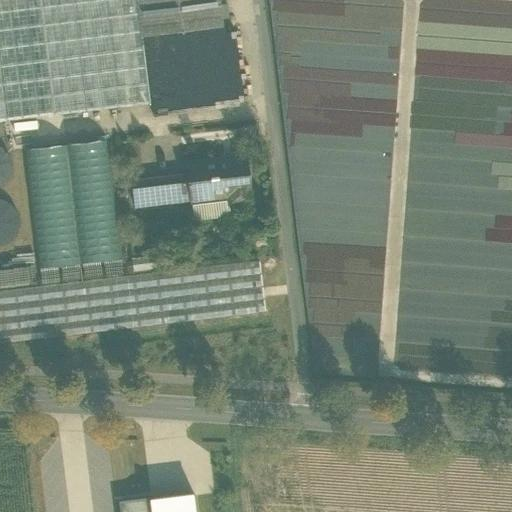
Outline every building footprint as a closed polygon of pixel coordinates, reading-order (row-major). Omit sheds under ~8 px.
[(0,0),(0,121),(150,103),(146,71),(137,0),(0,0)] [(218,0),(137,0),(142,36),(222,27),(218,0)] [(107,141),(24,150),(38,269),(120,259),(107,141)] [(0,186),(1,186),(8,179),(11,171),(11,162),(7,153),(0,147),(0,186)] [(245,155),(185,162),(186,174),(188,199),(192,199),(226,195),(227,203),(250,201),(245,155)] [(186,174),(131,180),(133,205),(188,199),(186,174)] [(226,195),(192,199),(194,220),(228,216),(227,203),(226,195)] [(0,246),(9,242),(15,236),(18,227),(18,218),(14,210),(8,203),(0,200),(0,246)] [(257,261),(0,289),(0,341),(262,313),(257,261)] [(0,268),(0,284),(21,283),(20,267),(0,268)] [(196,511),(194,496),(151,502),(150,497),(118,501),(119,511),(196,511)]
